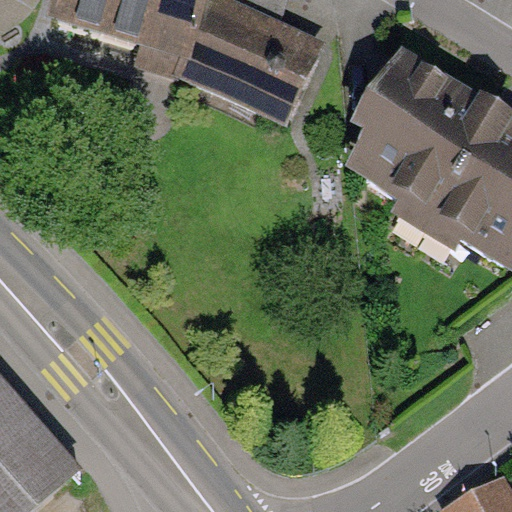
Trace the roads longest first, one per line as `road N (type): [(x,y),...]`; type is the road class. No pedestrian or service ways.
road 1 (primary): [(210,511),(0,267)]
road 2 (residential): [(369,511),(511,404)]
